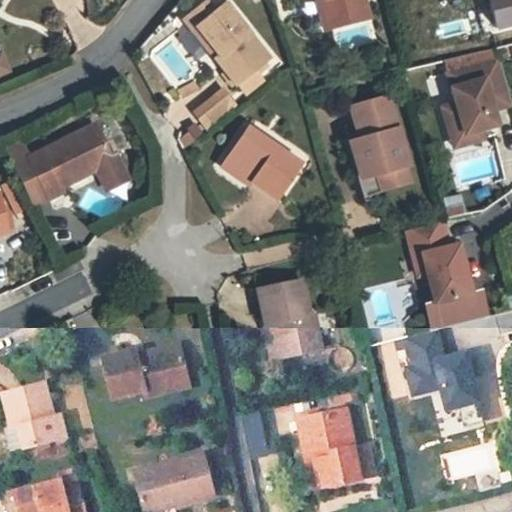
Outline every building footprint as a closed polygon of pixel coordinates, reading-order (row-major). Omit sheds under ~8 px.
[(320,0),(329,31),(365,20),(359,0),(299,0),(299,1),(304,0),(320,0)] [(329,31),(320,0),(311,0),(320,33),(329,31)] [(511,0),(488,0),(492,26),(511,23),(511,0)] [(224,3),(194,26),(218,55),(214,58),(233,82),(266,56),(224,3)] [(0,55),(0,75),(11,70),(4,54),(0,55)] [(511,89),(502,54),(451,68),(459,99),(445,104),(454,134),(483,125),(500,121),(496,106),(511,101),(511,89)] [(390,94),(351,104),(359,137),(349,139),(358,172),(373,168),(374,174),(408,165),(390,94)] [(222,99),(191,123),(200,135),(231,110),(222,99)] [(483,125),(454,134),(457,143),(486,135),(483,125)] [(65,190),(93,176),(90,170),(97,166),(110,192),(131,182),(118,156),(112,159),(96,128),(31,162),(52,202),(67,194),(65,190)] [(246,182),(271,200),(294,164),(242,129),(222,157),(250,177),(246,182)] [(215,166),(243,186),(246,182),(250,177),(222,157),(215,166)] [(373,168),(358,172),(363,194),(413,182),(408,165),(374,174),(373,168)] [(4,185),(18,216),(32,209),(20,185),(4,185)] [(439,221),(404,229),(409,256),(418,254),(422,274),(429,303),(466,295),(455,245),(445,247),(439,221)] [(418,254),(409,256),(413,275),(422,274),(418,254)] [(257,292),(264,327),(274,325),(281,359),(321,351),(314,315),(309,316),(302,282),(257,292)] [(264,327),(271,361),(281,359),(274,325),(264,327)] [(440,434),(501,420),(490,375),(470,380),(463,350),(441,355),(435,331),(401,339),(407,364),(398,367),(405,398),(430,392),(440,434)] [(143,354),(135,357),(133,349),(100,357),(110,399),(143,391),(145,397),(163,392),(161,383),(193,376),(184,338),(142,348),(143,354)] [(163,392),(195,384),(193,376),(161,383),(163,392)] [(7,394),(15,428),(24,426),(29,445),(66,436),(60,414),(55,416),(46,384),(7,394)] [(307,431),(318,484),(360,477),(359,474),(353,443),(346,405),(295,415),(299,432),(307,431)] [(8,430),(14,449),(29,445),(24,426),(15,428),(8,430)] [(318,484),(307,431),(299,432),(309,486),(318,484)] [(353,443),(359,474),(371,472),(365,441),(353,443)] [(151,505),(172,500),(173,506),(213,496),(203,455),(132,471),(141,508),(151,505)] [(18,511),(80,511),(73,485),(61,488),(59,481),(14,492),(18,511)] [(153,511),(174,511),(173,506),(172,500),(151,505),(153,511)]
